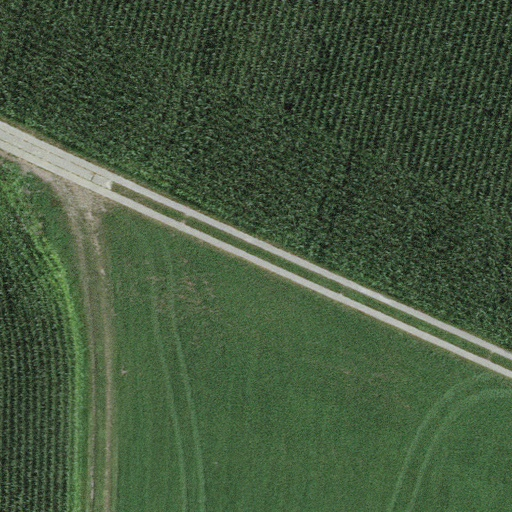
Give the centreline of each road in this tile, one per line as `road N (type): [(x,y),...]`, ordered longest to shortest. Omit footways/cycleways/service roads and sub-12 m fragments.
road 1 (track): [(511,373),(0,135)]
road 2 (track): [(68,166),(95,319),(101,511)]
